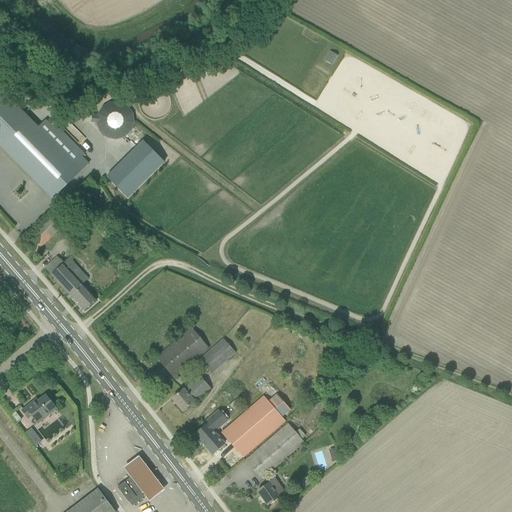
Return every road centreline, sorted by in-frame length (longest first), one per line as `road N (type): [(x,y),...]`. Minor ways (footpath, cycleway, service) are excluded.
road 1 (track): [(511,395),(166,263),(83,327)]
road 2 (secondary): [(206,511),(59,323)]
